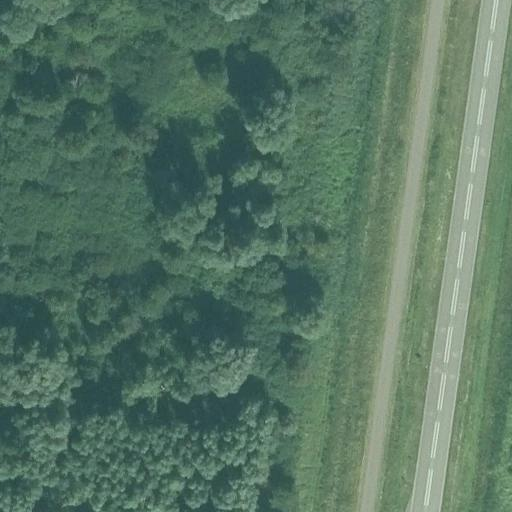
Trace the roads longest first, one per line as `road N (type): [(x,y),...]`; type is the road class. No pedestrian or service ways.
road 1 (trunk): [(425,511),(495,0)]
road 2 (unclassified): [(369,511),(437,0)]
